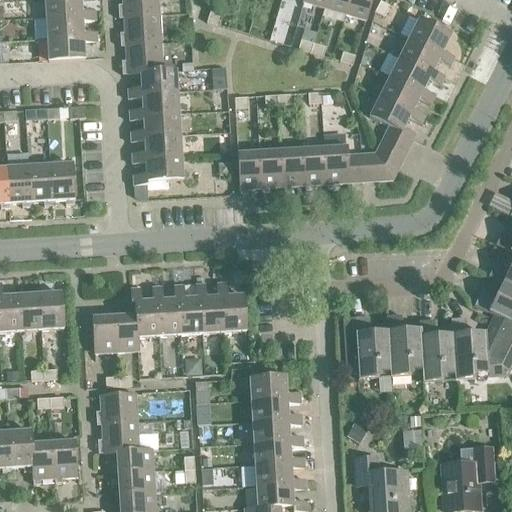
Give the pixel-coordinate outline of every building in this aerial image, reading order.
[(43,0),(44,21),(81,18),(80,15),(80,3),(93,2),(92,0),(43,0)] [(118,21),(122,21),(158,19),(157,0),(120,0),(121,8),(117,8),(118,21)] [(302,0),(301,5),(323,11),(325,0),(302,0)] [(325,0),(323,11),(343,18),(348,0),(325,0)] [(348,0),(343,18),(364,24),(371,0),(348,0)] [(379,4),(373,15),(382,20),(388,8),(379,4)] [(205,25),(215,28),(219,16),(209,13),(205,25)] [(44,21),(46,42),(82,40),(82,36),(81,25),(94,24),(93,14),(80,15),(81,18),(44,21)] [(119,49),(124,49),(160,47),(158,19),(122,21),(123,36),(119,36),(119,49)] [(417,22),(407,42),(439,59),(441,55),(449,39),(417,22)] [(82,40),(46,42),(47,65),(83,62),(82,46),(95,46),(95,35),(82,36),(82,40)] [(407,42),(397,62),(429,78),(431,74),(436,64),(448,70),(453,61),(441,55),(439,59),(407,42)] [(297,52),(309,56),(312,46),(300,43),(297,52)] [(312,46),(309,56),(322,60),(325,50),(312,46)] [(125,78),(139,77),(139,76),(162,75),(160,47),(124,49),(125,64),(120,64),(121,78),(125,77),(125,78)] [(338,65),(351,68),(353,59),(341,55),(338,65)] [(397,62),(387,81),(420,97),(421,94),(427,83),(438,89),(443,80),(431,74),(429,78),(397,62)] [(181,66),(181,74),(192,73),(192,65),(181,66)] [(211,81),(224,80),(223,71),(210,72),(211,81)] [(127,103),(140,102),(140,98),(176,96),(175,74),(162,75),(139,76),(139,77),(140,92),(126,93),(127,103)] [(387,81),(378,100),(410,117),(412,113),(417,103),(429,109),(433,100),(421,94),(420,97),(387,81)] [(128,124),(142,123),(141,119),(178,117),(176,96),(140,98),(140,102),(141,113),(128,114),(128,124)] [(320,106),(319,96),(307,97),(307,107),(320,106)] [(321,106),(331,106),(331,97),(321,98),(321,106)] [(277,109),(276,98),(263,99),(264,109),(277,109)] [(289,98),(276,98),(277,109),(290,108),(289,98)] [(233,101),(234,111),(247,111),(246,100),(233,101)] [(368,120),(387,130),(387,129),(400,136),(402,132),(407,122),(419,128),(424,119),(412,113),(410,117),(378,100),(368,120)] [(67,111),(68,122),(84,121),(84,110),(67,111)] [(46,123),(45,112),(32,113),(33,124),(46,123)] [(58,112),(45,112),(46,123),(59,122),(58,112)] [(15,114),(2,115),(3,125),(16,125),(15,114)] [(130,146),(143,145),(143,141),(179,139),(178,117),(141,119),(142,123),(142,135),(129,136),(130,146)] [(387,129),(387,130),(382,140),(407,152),(414,138),(402,132),(400,136),(387,129)] [(131,167),(144,167),(144,163),(180,160),(179,139),(143,141),(143,145),(144,156),(130,157),(131,167)] [(382,140),(377,150),(401,163),(407,152),(382,140)] [(323,151),(325,188),(325,192),(332,192),(332,187),(362,185),(360,158),(346,159),(345,150),(323,151)] [(401,163),(377,150),(373,157),(375,184),(391,184),(401,163)] [(301,153),(303,189),(304,193),(311,193),(310,189),(325,188),(323,151),(301,153)] [(280,154),(282,190),(282,195),(289,194),(289,190),(303,189),(301,153),(280,154)] [(280,154),(258,156),(260,192),(261,196),(268,196),(267,191),(282,190),(280,154)] [(260,192),(258,156),(236,157),(238,193),(239,193),(239,197),(246,197),(246,193),(260,192)] [(144,163),(144,167),(145,178),(132,179),(132,189),(146,188),(146,185),(182,183),(180,160),(144,163)] [(71,167),(49,168),(51,205),(64,204),(64,208),(73,208),(73,203),(71,167)] [(49,168),(27,170),(30,206),(43,205),(43,210),(51,209),(51,205),(49,168)] [(27,170),(6,171),(8,207),(21,206),(21,211),(30,210),(30,206),(27,170)] [(6,171),(0,171),(0,212),(8,212),(8,207),(6,171)] [(494,248),(511,256),(511,240),(501,235),(494,248)] [(487,280),(502,288),(502,287),(511,291),(511,266),(508,274),(493,266),(487,280)] [(215,287),(216,300),(220,300),(222,336),(244,335),(242,299),(226,300),(225,286),(215,287)] [(0,336),(18,335),(16,299),(1,300),(0,287),(0,336)] [(492,319),(483,337),(483,338),(511,351),(511,291),(502,287),(502,288),(494,303),(479,295),(473,309),(492,319)] [(194,288),(194,302),(199,301),(201,338),(222,336),(220,300),(216,300),(205,301),(204,288),(194,288)] [(172,290),(173,303),(177,303),(179,339),(201,338),(199,301),(194,302),(183,302),(182,289),(172,290)] [(150,291),(151,304),(155,304),(158,340),(179,339),(177,303),(173,303),(161,304),(161,290),(150,291)] [(133,306),(134,319),(135,319),(136,341),(158,340),(155,304),(151,304),(140,305),(139,292),(129,292),(130,306),(133,306)] [(60,296),(38,298),(40,334),(62,333),(60,296)] [(38,298),(16,299),(18,335),(40,334),(38,298)] [(409,375),(420,374),(421,374),(418,334),(401,335),(400,318),(385,319),(386,336),(389,380),(390,380),(409,379),(409,375)] [(135,319),(134,319),(113,320),(115,356),(137,355),(136,341),(135,319)] [(115,356),(113,320),(91,321),(93,357),(115,356)] [(388,381),(389,380),(386,336),(369,337),(368,320),(353,321),(357,382),(377,381),(377,377),(388,376),(388,381)] [(449,323),(450,339),(451,339),(453,383),(473,382),(473,378),(485,377),(485,382),(486,382),(486,381),(505,380),(511,366),(511,351),(483,338),(483,337),(465,338),(464,322),(449,323)] [(421,374),(420,374),(421,386),(422,386),(422,385),(441,384),(441,380),(453,379),(453,383),(451,339),(450,339),(433,340),(432,324),(417,325),(418,334),(421,374)] [(55,373),(42,374),(43,384),(56,383),(55,373)] [(43,384),(42,374),(29,374),(30,385),(43,384)] [(5,376),(6,384),(18,383),(18,375),(5,376)] [(130,379),(117,380),(118,390),(131,389),(130,379)] [(118,390),(117,380),(104,381),(105,391),(118,390)] [(248,382),(249,404),(286,402),(285,398),(284,380),(248,382)] [(194,386),(194,396),(207,395),(206,385),(194,386)] [(18,391),(5,392),(5,402),(18,401),(18,391)] [(95,428),(100,428),(136,426),(135,397),(98,399),(99,415),(95,415),(95,428)] [(249,404),(251,426),(287,423),(287,419),(286,408),(299,407),(299,397),(285,398),(286,402),(249,404)] [(61,400),(48,401),(49,411),(62,410),(61,400)] [(49,411),(48,401),(35,402),(36,412),(49,411)] [(251,426),(252,447),(288,445),(288,441),(287,429),(301,429),(300,418),(287,419),(287,423),(251,426)] [(209,427),(209,419),(196,419),(196,428),(209,427)] [(408,420),(409,430),(419,430),(418,420),(408,420)] [(101,457),(115,456),(115,455),(138,454),(138,453),(136,426),(100,428),(101,443),(96,443),(97,457),(101,456),(101,457)] [(363,438),(351,430),(346,438),(358,446),(363,438)] [(23,475),(31,474),(29,447),(30,447),(29,434),(7,435),(9,471),(22,470),(23,475)] [(10,476),(9,471),(7,435),(0,435),(0,471),(1,472),(1,476),(10,476)] [(252,447),(253,469),(290,466),(289,462),(289,451),(302,450),(301,440),(288,441),(288,445),(252,447)] [(51,446),(53,482),(54,486),(61,486),(61,481),(76,480),(73,444),(51,446)] [(31,474),(31,483),(32,483),(32,488),(40,487),(40,483),(53,482),(51,446),(30,447),(29,447),(31,474)] [(115,455),(115,456),(116,477),(152,475),(151,452),(138,453),(138,454),(115,455)] [(459,468),(442,469),(444,511),(476,511),(475,486),(491,485),(489,452),(472,453),(458,453),(459,468)] [(182,461),(183,473),(193,473),(193,460),(182,461)] [(210,461),(201,462),(201,471),(211,470),(210,461)] [(406,511),(405,475),(376,476),(375,461),(353,462),(355,489),(367,488),(368,511),(406,511)] [(253,469),(255,490),(291,488),(291,484),(290,473),(303,472),(303,462),(289,462),(290,466),(253,469)] [(212,488),(211,471),(199,472),(200,488),(212,488)] [(193,473),(183,473),(184,486),(194,486),(193,473)] [(116,477),(117,498),(154,496),(152,475),(116,477)] [(255,490),(256,511),(278,510),(278,511),(292,510),(292,506),(291,494),(305,493),(304,483),(291,484),(291,488),(255,490)] [(117,498),(118,511),(154,511),(154,496),(117,498)]
